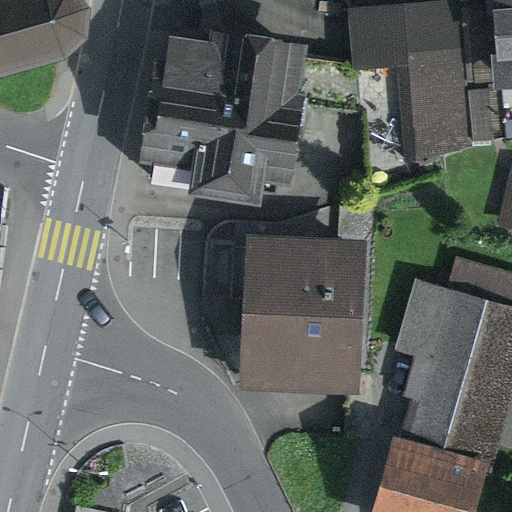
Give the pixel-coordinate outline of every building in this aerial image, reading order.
[(0,0),(0,80),(60,65),(78,50),(81,19),(73,0),(0,0)] [(511,0),(500,0),(506,128),(511,127),(511,0)] [(469,145),(453,2),(363,11),(379,155),(469,145)] [(159,143),(155,169),(258,183),(259,177),(274,179),(276,163),(284,164),(301,41),(273,37),(274,27),(217,19),(215,36),(174,31),(170,62),(158,60),(147,142),(159,143)] [(355,246),(256,240),(248,368),(347,375),(355,246)] [(465,511),(511,357),(511,282),(462,267),(454,292),(431,285),(413,343),(426,347),(376,511),(465,511)]
